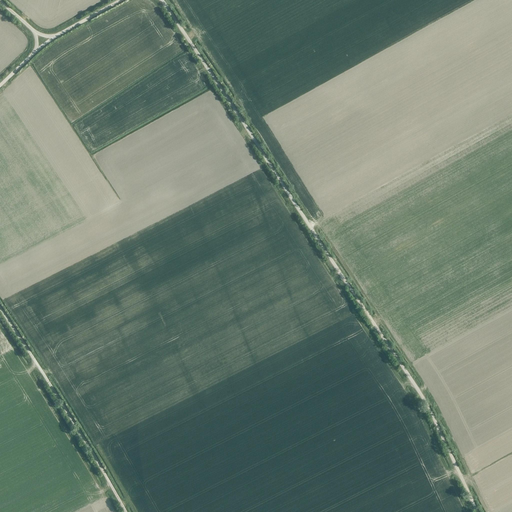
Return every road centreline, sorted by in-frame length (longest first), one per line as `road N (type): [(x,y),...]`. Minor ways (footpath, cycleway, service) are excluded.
road 1 (unclassified): [(478,511),(418,390),(161,0)]
road 2 (unclassified): [(125,511),(0,311)]
